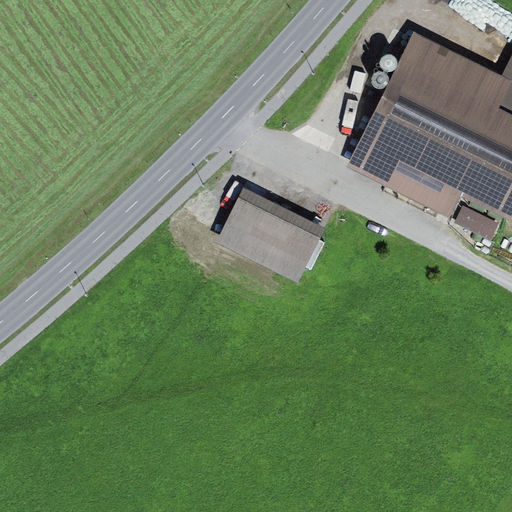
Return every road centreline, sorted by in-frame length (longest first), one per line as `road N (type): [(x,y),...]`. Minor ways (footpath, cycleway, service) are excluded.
road 1 (secondary): [(329,0),(219,127),(0,328)]
road 2 (track): [(219,127),(238,149),(511,284)]
